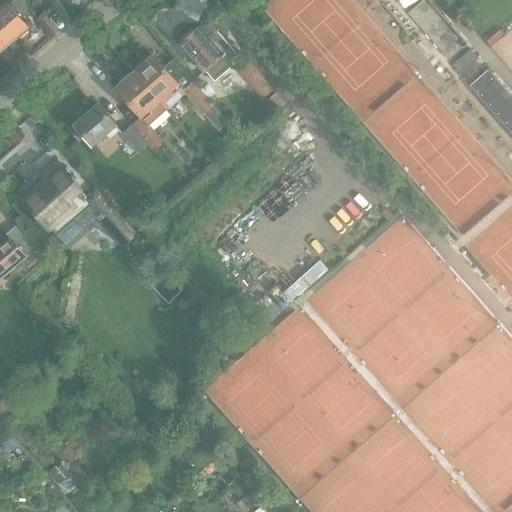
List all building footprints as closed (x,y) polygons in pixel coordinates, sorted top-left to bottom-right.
[(376,0),(408,37),(419,27),(447,60),(460,49),(467,43),(428,0),(376,0)] [(7,3),(0,8),(0,35),(8,45),(28,28),(23,22),(28,17),(29,10),(22,2),(15,1),(9,6),(7,3)] [(240,55),(232,62),(200,26),(192,33),(190,30),(179,40),(181,42),(179,44),(194,60),(192,62),(201,71),(202,70),(213,82),(232,65),(263,100),(272,91),(240,55)] [(0,51),(8,45),(0,35),(0,51)] [(164,70),(163,69),(152,57),(148,61),(147,59),(137,68),(138,69),(134,73),(166,110),(184,93),(204,116),(213,108),(173,61),(164,70)] [(511,97),(487,69),(468,86),(511,135),(511,97)] [(147,126),(166,110),(134,73),(130,77),(128,75),(119,84),(120,85),(116,89),(141,118),(131,127),(153,151),(162,143),(147,126)] [(275,94),(265,103),(274,113),(284,105),(284,104),(276,95),(275,94)] [(110,140),(119,132),(96,106),(69,130),(79,142),(84,137),(92,146),(105,135),(110,140)] [(138,154),(147,146),(131,128),(122,136),(138,154)] [(47,180),(23,200),(42,222),(53,235),(55,234),(70,220),(82,234),(101,218),(125,245),(135,236),(114,212),(96,191),(94,188),(86,196),(80,189),(79,188),(56,162),(42,174),(47,180)] [(21,252),(30,244),(16,228),(6,236),(10,241),(0,248),(0,275),(23,255),(21,252)] [(0,418),(2,421),(15,409),(2,396),(0,398),(0,418)]
